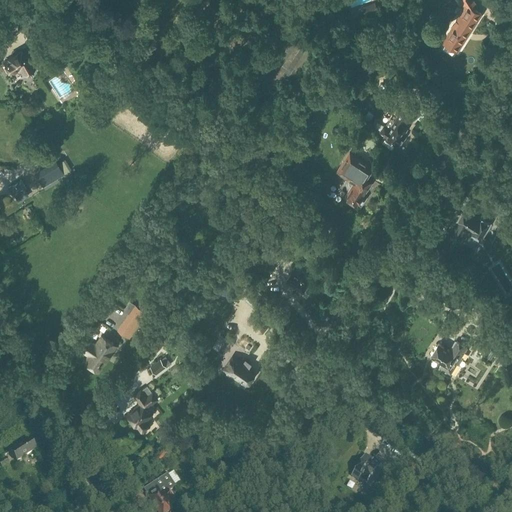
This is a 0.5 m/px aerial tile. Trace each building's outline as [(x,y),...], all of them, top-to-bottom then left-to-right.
[(68,9),(74,0),(60,0),(59,3),(68,9)] [(101,0),(96,6),(114,23),(120,16),(103,0),(101,0)] [(350,0),(345,3),(350,13),(374,1),(373,0),(350,0)] [(449,37),(444,44),(456,51),(457,52),(461,45),(475,23),(481,13),(480,12),(472,8),(476,5),(473,0),(460,0),(463,4),(458,12),(461,14),(448,36),(449,37)] [(377,2),(362,7),(366,16),(380,11),(377,2)] [(20,31),(26,35),(33,40),(38,30),(31,26),(26,23),(20,31)] [(24,57),(20,50),(7,58),(8,61),(4,63),(10,75),(19,70),(22,75),(35,68),(27,55),(24,57)] [(393,55),(390,63),(400,68),(404,59),(393,55)] [(58,78),(49,86),(63,103),(73,95),(58,78)] [(384,125),(379,133),(386,137),(381,143),(392,150),(395,144),(396,144),(397,142),(399,144),(404,137),(401,136),(403,134),(405,130),(400,126),(403,121),(404,122),(410,112),(411,110),(409,108),(407,106),(405,106),(403,108),(397,117),(398,118),(395,123),(390,129),(385,126),(384,125)] [(379,118),(380,117),(369,110),(368,111),(363,120),(368,123),(367,125),(372,129),(379,119),(379,118)] [(297,162),(299,156),(290,152),(287,158),(297,162)] [(350,152),(336,173),(344,178),(354,184),(346,198),(357,205),(357,204),(361,207),(366,197),(363,195),(370,184),(366,181),(373,168),(357,157),(350,152)] [(26,189),(21,180),(9,187),(14,196),(26,189)] [(450,234),(459,239),(466,228),(471,231),(470,232),(481,239),(489,224),(479,218),(478,219),(464,210),(461,216),(459,215),(457,216),(456,218),(456,220),(458,221),(457,223),(450,234)] [(268,252),(272,254),(271,255),(273,255),(270,260),(277,264),(280,259),(280,260),(284,254),(275,249),(271,247),(268,252)] [(472,257),(465,253),(462,258),(468,262),(472,257)] [(302,279),(302,280),(291,273),(286,281),(302,291),(308,283),(302,279)] [(120,318),(128,310),(118,300),(110,308),(120,318)] [(129,315),(118,331),(129,338),(146,312),(135,305),(129,315)] [(257,314),(253,314),(253,315),(252,315),(247,321),(247,325),(258,334),(263,333),(267,328),(267,323),(257,314)] [(486,336),(493,341),(495,338),(497,339),(500,334),(491,328),(486,336)] [(85,363),(99,372),(116,346),(102,337),(96,345),(89,340),(82,351),(89,356),(85,363)] [(224,355),(230,345),(219,339),(214,348),(224,355)] [(477,339),(472,347),(486,355),(490,348),(477,339)] [(439,344),(430,357),(441,364),(439,367),(451,375),(459,362),(458,361),(466,348),(455,340),(449,351),(439,344)] [(161,359),(150,367),(156,375),(166,367),(171,363),(166,356),(161,360),(161,359)] [(233,356),(224,371),(238,380),(240,377),(248,382),(249,380),(251,380),(254,376),(253,374),(254,373),(248,369),(249,368),(250,366),(252,363),(245,359),(244,360),(243,363),(233,356)] [(135,380),(140,386),(149,380),(144,373),(135,380)] [(129,416),(131,419),(131,420),(130,421),(130,422),(130,423),(131,423),(131,424),(132,425),(133,425),(134,425),(135,425),(136,426),(137,426),(142,432),(149,427),(144,420),(150,416),(145,409),(158,399),(152,392),(147,386),(142,390),(134,396),(141,404),(135,409),(136,410),(129,416)] [(17,462),(35,451),(29,440),(10,452),(17,462)] [(162,462),(170,450),(164,446),(157,459),(162,462)] [(367,484),(377,467),(379,468),(382,464),(374,459),(373,461),(366,456),(352,478),(358,481),(360,479),(367,484)] [(407,456),(401,468),(416,478),(423,467),(407,456)] [(0,466),(2,469),(9,464),(6,458),(0,462),(0,466)] [(157,490),(148,496),(158,511),(171,511),(169,508),(176,503),(169,492),(176,487),(168,474),(153,484),(157,490)]
